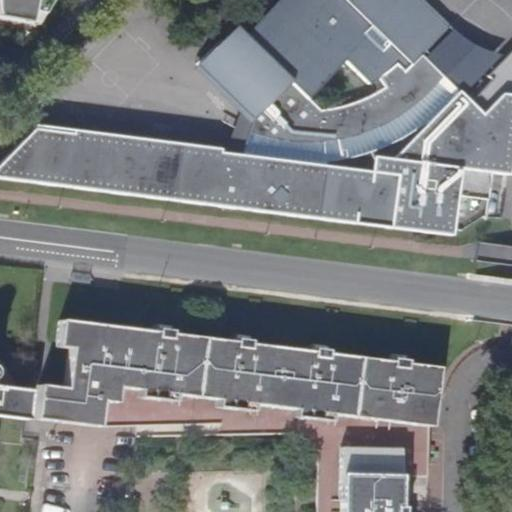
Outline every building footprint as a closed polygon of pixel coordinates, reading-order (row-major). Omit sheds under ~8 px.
[(278,0),(284,6),(248,44),(241,37),(232,29),(221,41),(196,66),(251,121),(238,157),(249,157),(248,169),(237,186),(230,201),(172,195),(178,149),(179,145),(69,132),(69,136),(30,131),(0,162),(0,179),(164,199),(346,223),(347,219),(437,231),(443,194),(453,196),(456,170),(488,173),(507,175),(511,132),(511,46),(498,62),(491,69),(463,99),(419,56),(442,32),(447,27),(445,24),(440,29),(419,9),(424,4),(419,0),(278,0)] [(0,0),(0,18),(26,23),(29,12),(40,15),(48,0),(0,0)] [(278,0),(275,0),(241,37),(248,44),(284,6),(278,0)] [(445,24),(424,4),(419,9),(440,29),(445,24)] [(40,15),(29,12),(26,23),(34,25),(40,15)] [(218,154),(178,149),(172,195),(230,201),(237,186),(248,169),(249,157),(238,157),(223,155),(218,154)] [(485,200),(488,173),(456,170),(453,196),(485,200)] [(448,236),(448,231),(453,196),(443,194),(437,231),(347,219),(346,223),(448,236)] [(426,428),(430,398),(434,369),(404,365),(404,358),(390,356),(389,363),(326,355),(326,348),(312,347),(311,354),(249,346),(249,339),(235,336),(235,344),(170,336),(171,328),(156,327),(155,334),(59,321),(55,349),(68,351),(63,390),(38,387),(34,419),(97,428),(100,403),(114,404),(116,389),(138,391),(137,397),(173,403),(174,396),(217,402),(216,408),(251,413),(252,406),(294,412),(293,418),(328,423),(330,416),(426,428)] [(0,417),(25,420),(29,392),(0,387),(0,417)] [(336,511),(399,511),(399,508),(396,508),(397,449),(339,447),(336,511)]
